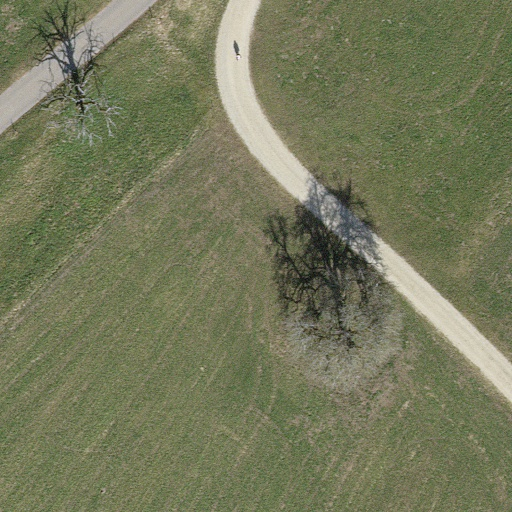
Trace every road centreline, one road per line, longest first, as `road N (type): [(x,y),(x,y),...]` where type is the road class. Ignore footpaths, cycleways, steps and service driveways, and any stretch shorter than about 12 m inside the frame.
road 1 (track): [(511,385),(249,121),(229,51),(246,0)]
road 2 (track): [(134,0),(0,120)]
